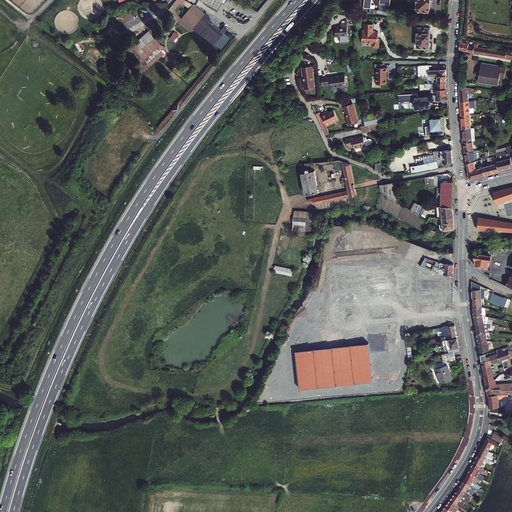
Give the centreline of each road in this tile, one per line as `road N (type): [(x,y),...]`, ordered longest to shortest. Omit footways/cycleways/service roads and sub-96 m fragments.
road 1 (trunk): [(13,511),(67,358),(129,236),(182,157),(312,0)]
road 2 (trunk): [(296,0),(180,138),(120,231),(44,386),(2,511)]
road 3 (tertiary): [(427,511),(469,451),(478,421),(462,269)]
road 4 (tertiary): [(462,190),(451,83),(455,0)]
road 5 (unknown): [(243,28),(161,134)]
